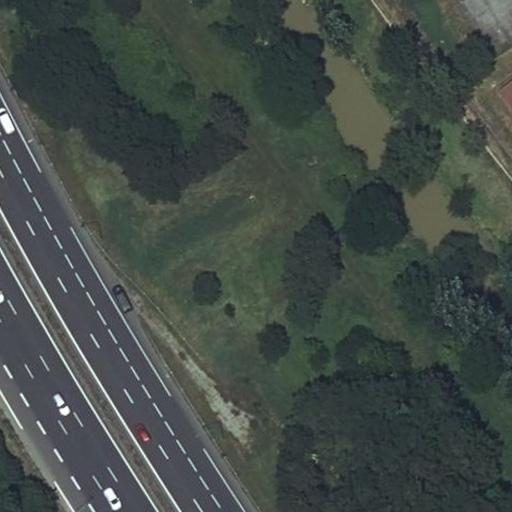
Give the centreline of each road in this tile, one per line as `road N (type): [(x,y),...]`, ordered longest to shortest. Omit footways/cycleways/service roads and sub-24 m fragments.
road 1 (motorway): [(210,511),(0,154)]
road 2 (motorway): [(0,304),(122,511)]
